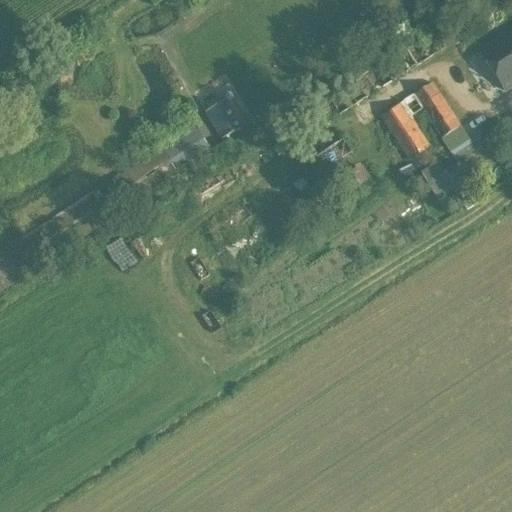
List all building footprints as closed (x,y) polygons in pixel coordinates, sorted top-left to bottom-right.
[(511,84),(511,23),(500,6),(483,17),(499,40),(460,67),(485,103),(511,84)] [(461,127),(433,83),(379,117),(407,160),(429,147),(411,117),(421,111),(441,140),(441,139),(453,159),(463,153),(464,155),(473,148),(461,127)] [(233,98),(231,95),(230,94),(228,94),(226,96),(225,97),(225,100),(226,100),(205,113),(221,140),(246,124),(232,101),(233,98)] [(0,292),(213,154),(194,125),(0,251),(0,292)] [(371,181),(344,140),(315,159),(341,199),(371,181)] [(238,173),(265,165),(260,149),(233,157),(238,173)] [(474,178),(463,159),(442,173),(453,192),(466,211),(476,205),(464,185),(474,178)] [(438,201),(453,192),(442,173),(437,163),(420,172),(438,201)] [(209,226),(220,241),(260,214),(249,198),(209,226)]
